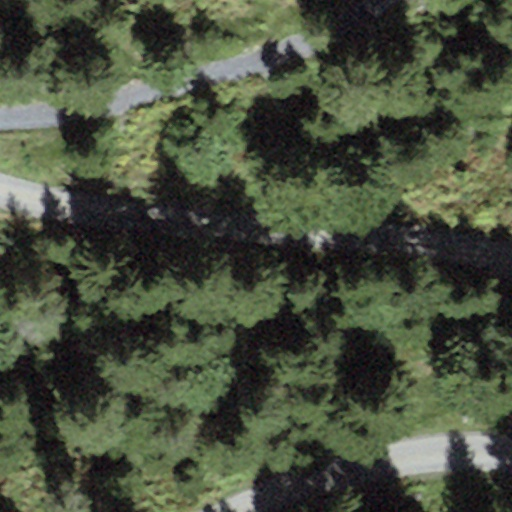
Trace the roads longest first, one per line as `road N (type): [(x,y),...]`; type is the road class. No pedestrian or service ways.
road 1 (unclassified): [(0,193),(122,218),(511,262)]
road 2 (track): [(0,126),(86,117),(377,0)]
road 3 (unclassified): [(511,456),(455,453),(320,467),(224,511)]
